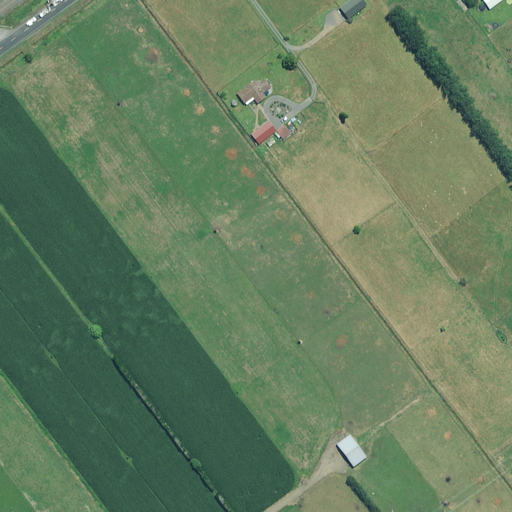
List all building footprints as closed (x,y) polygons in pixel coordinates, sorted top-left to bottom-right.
[(349,0),(339,8),(350,23),(354,21),(351,17),(352,16),(366,6),(361,0),(349,0)] [(482,0),(489,10),(502,0),(482,0)] [(263,94),(271,88),(265,80),(261,75),(236,94),(245,106),(254,100),(257,104),(265,97),(263,94)] [(269,121),(251,134),(258,144),(266,139),(269,142),(273,139),(275,142),(278,139),(280,141),(290,134),(284,126),(277,131),(269,121)] [(366,457),(350,435),(336,445),(353,467),(366,457)]
